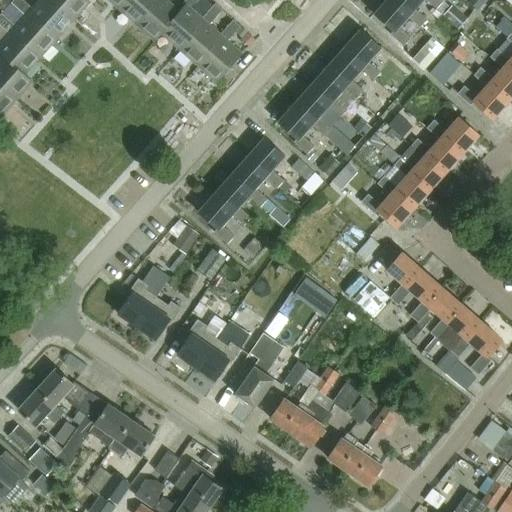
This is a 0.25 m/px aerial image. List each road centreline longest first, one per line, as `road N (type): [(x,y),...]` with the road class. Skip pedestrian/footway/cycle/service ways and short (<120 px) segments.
road 1 (residential): [(52,313),(290,47)]
road 2 (residential): [(314,497),(52,313)]
road 3 (residential): [(511,308),(437,243),(439,226),(511,141)]
road 4 (residential): [(398,511),(511,372)]
